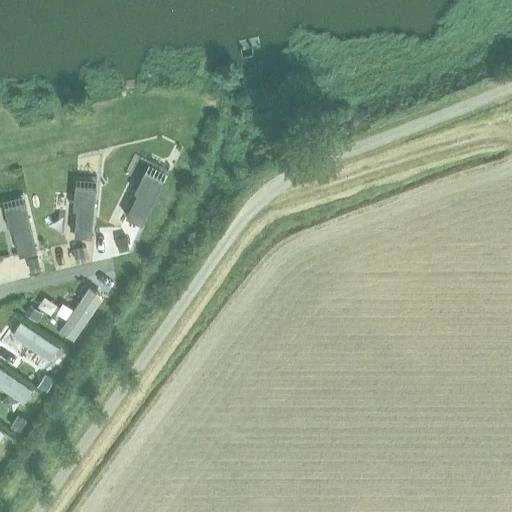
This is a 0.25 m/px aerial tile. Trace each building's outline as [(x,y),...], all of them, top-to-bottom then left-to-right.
[(126,236),(116,238),(119,250),(129,248),(126,236)] [(84,247),(74,249),(77,261),(86,259),(84,247)] [(37,257),(28,259),(31,272),(40,270),(37,257)] [(32,306),(26,315),(38,322),(43,313),(32,306)] [(46,374),(38,386),(46,392),(54,379),(46,374)] [(19,414),(11,426),(19,431),(27,419),(19,414)]
